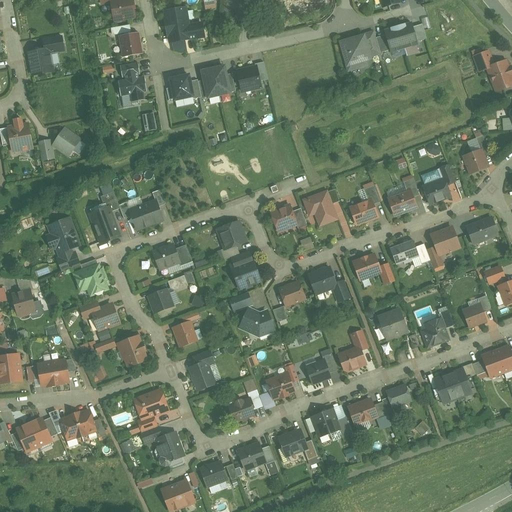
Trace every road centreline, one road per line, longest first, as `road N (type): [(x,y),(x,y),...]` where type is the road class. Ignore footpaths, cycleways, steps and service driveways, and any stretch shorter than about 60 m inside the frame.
road 1 (residential): [(511,332),(219,444),(199,439),(171,369)]
road 2 (residential): [(250,207),(273,266),(289,271),(473,205),(491,191)]
road 3 (residential): [(146,0),(158,63),(326,30),(343,15),(344,0)]
road 4 (residential): [(171,369),(157,332),(135,316),(116,262),(134,245),(250,207)]
road 5 (residential): [(171,369),(94,398),(0,405)]
